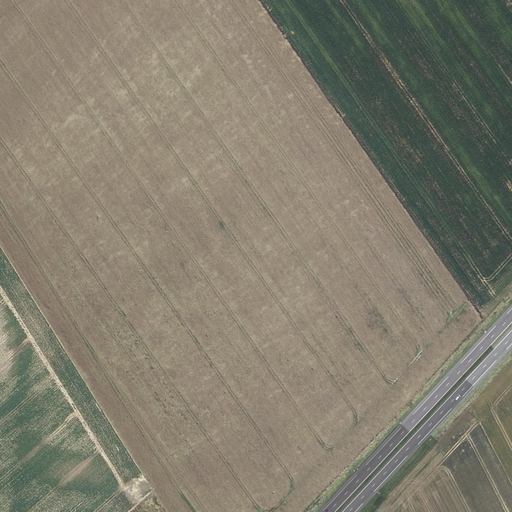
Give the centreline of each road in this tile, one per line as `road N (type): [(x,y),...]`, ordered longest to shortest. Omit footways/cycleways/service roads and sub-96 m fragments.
road 1 (motorway): [(511,315),(327,511)]
road 2 (motorway): [(349,511),(511,336)]
